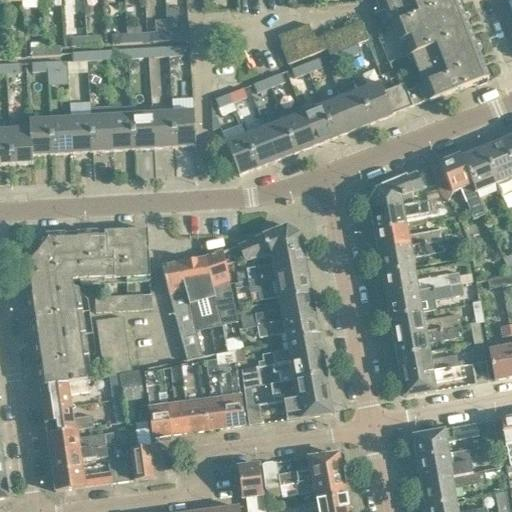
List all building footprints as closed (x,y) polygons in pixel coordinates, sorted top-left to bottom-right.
[(451,0),(375,0),(375,1),(381,15),(375,17),(376,18),(389,13),(400,41),(406,39),(424,85),(419,87),(419,88),(425,103),(429,101),(429,103),(453,93),(460,91),(488,80),(488,79),(457,0),(456,0),(453,1),(451,0)] [(189,41),(188,21),(168,22),(168,33),(168,42),(189,41)] [(282,47),(280,47),(287,64),(287,66),(327,50),(329,57),(343,51),(357,45),(367,42),(368,41),(360,22),(316,40),(314,34),(312,34),(308,25),(278,37),(281,44),(282,47)] [(139,26),(126,27),(127,35),(127,45),(148,44),(147,34),(140,34),(139,26)] [(147,34),(148,44),(168,42),(168,33),(147,34)] [(127,45),(127,35),(111,36),(112,46),(127,45)] [(86,47),(86,37),(71,38),(71,48),(86,47)] [(86,47),(101,46),(101,37),(86,37),(86,47)] [(360,53),(357,45),(343,51),(346,59),(360,53)] [(46,57),(45,48),(31,49),(31,57),(46,57)] [(61,48),(45,48),(46,57),(61,56),(61,48)] [(170,48),(156,49),(156,58),(170,58),(170,48)] [(183,48),(170,48),(170,58),(184,57),(183,48)] [(20,49),(5,50),(5,60),(20,59),(20,49)] [(142,50),(129,51),(129,60),(143,59),(142,50)] [(113,61),(129,60),(129,51),(112,52),(113,61)] [(332,64),(346,59),(343,51),(329,57),(332,64)] [(102,52),(88,53),(88,62),(102,61),(102,52)] [(72,63),(88,62),(88,53),(72,54),(72,63)] [(318,59),(304,65),(308,74),(311,73),(322,68),(318,59)] [(62,64),(47,65),(47,73),(63,72),(62,64)] [(47,73),(47,65),(32,66),(32,74),(47,73)] [(308,74),(304,65),(290,70),(294,79),(308,74)] [(21,66),(6,67),(6,75),(21,74),(21,66)] [(322,68),(311,73),(315,81),(326,77),(322,68)] [(281,75),(267,80),(271,89),(285,84),(281,75)] [(257,95),(271,89),(267,80),(253,86),(257,95)] [(360,91),(373,125),(392,117),(392,116),(414,107),(408,92),(407,92),(404,85),(383,93),(380,84),(360,91)] [(408,92),(414,107),(425,103),(419,88),(408,92)] [(243,90),(229,95),(233,104),(247,99),(243,90)] [(360,91),(341,99),(354,132),(373,125),(360,91)] [(229,95),(215,101),(222,118),(236,112),(233,104),(229,95)] [(322,107),(335,140),(354,132),(341,99),(322,107)] [(303,114),(316,147),(335,140),(322,107),(303,114)] [(175,149),(196,148),(194,112),(173,113),(175,149)] [(155,150),(175,149),(173,113),(153,114),(155,150)] [(134,151),(155,150),(153,114),(132,116),(134,151)] [(214,114),(211,115),(212,132),(220,129),(214,114)] [(283,122),(296,155),(316,147),(303,114),(283,122)] [(114,153),(134,151),(132,116),(112,117),(114,153)] [(94,154),(114,153),(112,117),(92,118),(94,154)] [(73,155),(94,154),(92,118),(71,119),(73,155)] [(53,156),(73,155),(71,119),(51,121),(53,156)] [(31,129),(33,166),(33,157),(53,156),(51,121),(31,122),(31,129)] [(264,129),(277,162),(296,155),(283,122),(264,129)] [(241,127),(222,135),(226,144),(237,174),(239,177),(258,170),(245,137),(241,127)] [(31,129),(11,130),(13,167),(33,166),(31,129)] [(245,137),(258,170),(277,162),(264,129),(245,137)] [(11,130),(0,131),(0,167),(13,167),(11,130)] [(511,137),(501,142),(511,169),(511,137)] [(511,169),(501,142),(481,150),(495,185),(500,197),(511,192),(511,169)] [(460,158),(475,194),(495,185),(481,150),(461,158),(459,156),(460,158)] [(461,191),(473,221),(484,217),(475,194),(460,158),(451,162),(449,160),(430,168),(441,197),(449,201),(452,195),(461,191)] [(376,190),(368,204),(370,212),(412,205),(410,195),(423,190),(416,173),(376,190)] [(437,191),(425,193),(427,201),(439,199),(437,191)] [(376,231),(376,233),(406,227),(405,219),(436,213),(435,208),(434,201),(429,201),(412,205),(370,212),(373,230),(376,231)] [(271,258),(304,252),(301,234),(297,233),(287,227),(238,247),(245,263),(271,258)] [(406,227),(376,233),(376,235),(374,238),(375,243),(378,244),(380,253),(441,242),(439,231),(408,237),(406,227)] [(150,278),(149,270),(147,231),(112,233),(115,280),(150,278)] [(112,233),(74,235),(77,283),(115,280),(112,233)] [(22,266),(25,285),(30,284),(32,296),(72,290),(72,289),(63,281),(68,275),(77,283),(74,235),(46,237),(22,266)] [(381,263),(379,265),(380,270),(383,272),(384,278),(414,273),(412,259),(443,254),(441,242),(380,253),(381,263)] [(246,271),(234,273),(237,284),(249,282),(305,272),(304,263),(305,261),(304,252),(271,258),(273,266),(246,270),(246,271)] [(223,253),(205,259),(222,326),(238,323),(230,285),(227,266),(223,253)] [(204,259),(177,264),(195,331),(222,326),(205,259),(204,259)] [(177,264),(161,267),(187,362),(203,359),(195,331),(177,264)] [(305,272),(249,282),(249,287),(251,294),(251,295),(262,293),(264,302),(279,299),(294,296),(294,299),(310,296),(309,294),(308,290),(310,288),(309,283),(307,281),(305,272)] [(414,273),(384,278),(384,280),(382,283),(383,288),(386,290),(387,298),(461,284),(459,274),(416,282),(414,273)] [(501,288),(511,285),(511,283),(509,277),(500,279),(501,288)] [(501,288),(500,279),(488,281),(489,290),(501,288)] [(391,317),(391,319),(422,314),(434,312),(433,302),(451,298),(463,296),(461,284),(387,298),(389,307),(387,310),(388,315),(391,317)] [(33,343),(79,336),(72,290),(32,296),(26,297),(33,343)] [(255,316),(241,318),(243,330),(257,328),(313,317),(312,308),(314,306),(313,301),(310,299),(310,296),(294,299),(294,296),(279,299),(279,302),(281,311),(255,316)] [(480,303),(471,305),(475,324),(475,325),(479,325),(483,324),(480,303)] [(392,321),(390,324),(391,330),(393,331),(395,339),(457,328),(461,328),(459,316),(424,323),(422,314),(391,319),(392,321)] [(313,317),(257,328),(259,339),(285,335),(287,344),(317,338),(317,336),(319,333),(318,328),(315,326),(313,317)] [(110,320),(111,327),(125,325),(124,318),(110,320)] [(96,321),(97,329),(111,327),(110,320),(96,321)] [(473,345),(482,344),(479,325),(475,325),(475,324),(469,325),(473,345)] [(125,325),(111,327),(112,333),(125,331),(125,325)] [(111,327),(97,329),(98,335),(112,333),(111,327)] [(459,340),(457,328),(395,339),(396,347),(394,349),(395,355),(398,357),(398,359),(429,353),(427,346),(459,340)] [(502,342),(511,340),(509,329),(500,330),(502,342)] [(112,333),(113,340),(126,339),(125,331),(112,333)] [(98,335),(98,342),(113,340),(112,333),(98,335)] [(40,389),(85,382),(79,336),(33,343),(40,389)] [(263,363),(258,364),(259,368),(273,366),(321,358),(319,349),(321,347),(320,341),(317,339),(317,338),(287,344),(288,352),(262,357),(263,363)] [(113,340),(114,347),(127,345),(126,339),(113,340)] [(113,340),(98,342),(99,349),(114,347),(113,340)] [(473,345),(476,365),(486,363),(482,344),(473,345)] [(128,352),(127,345),(114,347),(115,354),(128,352)] [(99,349),(100,356),(115,354),(114,347),(99,349)] [(494,382),(511,378),(511,347),(488,352),(494,382)] [(115,354),(116,361),(129,359),(128,352),(115,354)] [(243,352),(235,353),(236,364),(245,362),(243,352)] [(228,355),(216,357),(217,361),(217,367),(228,365),(236,364),(235,353),(228,355)] [(429,353),(398,359),(399,360),(397,363),(398,369),(400,370),(402,379),(464,367),(463,362),(458,363),(457,357),(430,362),(429,353)] [(115,354),(100,356),(101,363),(116,361),(115,354)] [(321,358),(273,366),(275,375),(280,374),(282,384),(294,382),(324,378),(324,375),(326,372),(325,366),(322,365),(321,358)] [(130,366),(129,359),(116,361),(117,367),(130,366)] [(101,363),(102,369),(117,367),(116,361),(101,363)] [(210,401),(203,402),(207,432),(226,430),(217,367),(217,361),(205,363),(207,378),(210,401)] [(472,366),(475,385),(489,383),(486,363),(476,365),(472,366)] [(192,365),(181,367),(183,381),(190,434),(207,432),(203,402),(197,403),(192,365)] [(228,365),(217,367),(226,430),(245,427),(241,397),(232,398),(228,365)] [(130,366),(117,367),(118,374),(131,373),(130,366)] [(102,369),(103,376),(118,374),(117,367),(102,369)] [(175,406),(168,407),(172,437),(190,434),(183,381),(181,367),(170,369),(175,406)] [(403,386),(401,388),(402,394),(405,396),(406,398),(436,393),(434,384),(466,378),(464,367),(402,379),(403,386)] [(241,371),(243,381),(251,380),(249,370),(241,371)] [(119,376),(121,391),(142,388),(140,372),(119,376)] [(156,372),(144,374),(153,439),(172,437),(168,407),(166,394),(159,395),(156,372)] [(108,378),(112,403),(122,401),(118,376),(108,378)] [(282,384),(272,385),(275,404),(276,404),(276,405),(284,403),(328,397),(326,388),(328,386),(327,380),(324,378),(294,382),(282,384)] [(43,412),(70,409),(70,406),(68,396),(87,393),(85,382),(40,389),(43,412)] [(252,393),(244,394),(246,408),(254,407),(252,393)] [(328,397),(284,403),(287,420),(286,420),(286,422),(301,420),(329,416),(333,411),(332,407),(332,405),(329,403),(328,397)] [(126,425),(122,401),(112,403),(115,426),(126,425)] [(256,407),(246,408),(246,409),(249,427),(262,425),(259,406),(256,407)] [(47,436),(77,431),(94,429),(92,417),(72,420),(70,411),(70,409),(43,412),(47,436)] [(504,439),(501,440),(507,474),(511,473),(511,419),(501,421),(501,423),(504,439)] [(130,451),(135,482),(154,479),(146,420),(134,421),(138,450),(130,451)] [(493,423),(482,425),(487,448),(498,446),(493,423)] [(415,447),(413,450),(414,458),(417,460),(417,462),(448,456),(446,445),(465,442),(463,428),(435,433),(414,437),(413,437),(415,447)] [(77,431),(47,436),(50,455),(111,446),(115,446),(113,435),(104,436),(79,440),(77,431)] [(111,446),(50,455),(52,473),(83,469),(82,462),(107,458),(112,457),(111,446)] [(418,463),(416,466),(417,473),(420,475),(421,485),(472,476),(472,475),(468,453),(448,456),(417,462),(418,463)] [(276,463),(262,465),(265,490),(342,477),(340,467),(343,465),(341,459),(339,457),(338,455),(308,459),(309,470),(277,474),(276,463)] [(83,469),(52,473),(55,493),(129,483),(127,471),(126,463),(107,465),(109,474),(84,477),(83,469)] [(263,497),(259,466),(257,466),(257,468),(251,469),(248,467),(237,468),(242,501),(246,500),(247,511),(262,511),(261,498),(263,497)] [(440,504),(441,507),(456,505),(455,501),(453,490),(484,485),(484,483),(482,473),(472,475),(472,476),(421,485),(423,494),(421,497),(422,502),(425,504),(425,507),(440,504)] [(266,497),(281,494),(282,500),(314,494),(315,503),(346,498),(346,496),(348,494),(346,487),(344,486),(342,477),(265,490),(266,497)] [(496,496),(498,511),(509,511),(506,494),(498,495),(496,496)] [(348,511),(348,509),(350,507),(349,500),(346,499),(346,498),(315,503),(317,511),(348,511)]
